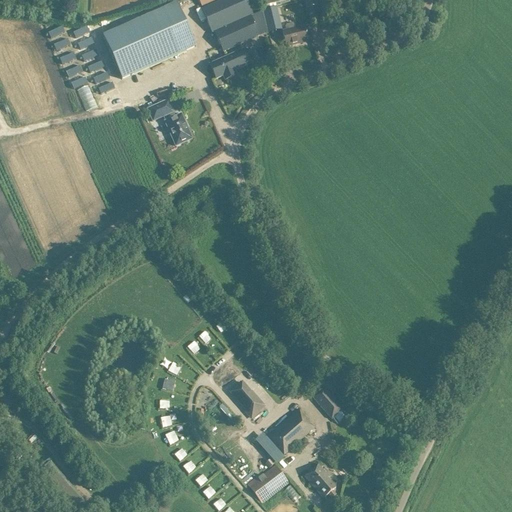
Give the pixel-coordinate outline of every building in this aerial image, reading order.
[(252,14),(246,0),(223,0),(201,10),(211,33),(213,32),(223,53),(259,36),(250,16),(252,14)] [(267,0),(265,1),(267,8),(299,0),(304,0),(307,8),(311,27),(322,24),(318,9),(324,7),(321,0),(267,0)] [(102,36),(122,80),(196,47),(176,3),(102,36)] [(275,31),(282,29),(277,11),(270,12),(275,31)] [(304,27),(296,29),(295,25),(292,23),(286,24),(285,27),(286,32),(283,33),(286,47),(301,43),(300,41),(308,40),(304,27)] [(48,34),(50,39),(64,33),(62,27),(48,34)] [(87,28),(73,34),(76,40),(90,34),(87,28)] [(91,39),(77,45),(80,51),(93,45),(91,39)] [(53,46),(56,52),(70,46),(67,40),(53,46)] [(81,56),(84,62),(98,56),(95,50),(81,56)] [(210,64),(216,80),(223,77),(224,81),(236,76),(234,72),(249,65),(243,50),(210,64)] [(59,60),(62,66),(76,60),(73,54),(59,60)] [(87,68),(89,73),(103,67),(101,61),(87,68)] [(65,73),(68,79),(82,73),(79,67),(65,73)] [(93,79),(96,85),(109,79),(107,73),(93,79)] [(208,82),(203,84),(209,98),(214,96),(208,82)] [(99,90),(101,96),(115,90),(112,84),(99,90)] [(165,122),(176,147),(192,139),(181,115),(175,117),(173,113),(168,101),(147,110),(152,122),(163,117),(165,122)] [(223,327),(229,333),(232,330),(226,323),(223,327)] [(207,335),(203,342),(208,345),(212,337),(207,335)] [(190,350),(197,358),(204,352),(197,344),(190,350)] [(167,382),(166,392),(175,394),(177,383),(167,382)] [(230,392),(253,418),(260,412),(260,411),(265,407),(251,392),(250,393),(241,383),(230,392)] [(324,387),(312,397),(332,420),(333,419),(337,425),(347,416),(343,411),(344,409),(324,387)] [(298,409),(266,437),(277,449),(278,447),(285,455),(313,430),(307,422),(308,421),(298,409)] [(163,421),(166,431),(175,429),(173,418),(163,421)] [(173,448),(183,444),(178,433),(168,437),(173,448)] [(185,449),(177,456),(183,464),(191,457),(185,449)] [(275,461),(268,466),(273,472),(260,482),(272,498),(292,484),(275,461)] [(192,476),(198,471),(193,463),(186,468),(192,476)] [(305,477),(317,492),(319,490),(325,497),(328,495),(332,498),(336,495),(333,491),(336,488),(327,478),(328,477),(318,465),(305,477)] [(198,481),(202,489),(212,483),(207,476),(198,481)] [(205,494),(211,502),(215,499),(209,491),(205,494)]
